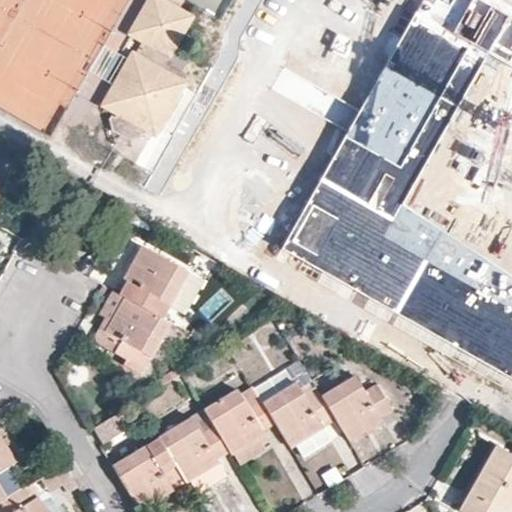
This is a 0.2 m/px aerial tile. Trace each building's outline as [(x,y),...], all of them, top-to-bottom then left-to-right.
[(169,4),(161,0),(153,0),(136,31),(151,40),(149,43),(142,55),(140,58),(136,55),(109,103),(120,110),(118,113),(116,115),(114,114),(111,119),(113,131),(130,140),(142,136),(144,132),(138,129),(140,127),(142,123),(157,131),(171,107),(166,104),(168,99),(176,97),(184,83),(179,80),(181,77),(190,61),(175,52),(171,50),(191,16),(178,9),(171,11),(169,4)] [(149,43),(151,40),(136,31),(153,0),(161,0),(169,4),(171,11),(178,9),(191,16),(171,50),(175,52),(196,15),(169,0),(148,0),(131,33),(149,43)] [(511,0),(424,0),(282,246),(511,378),(511,277),(403,206),(488,51),(511,65),(511,0)] [(140,58),(142,55),(134,50),(103,105),(118,113),(120,110),(109,103),(136,55),(140,58)] [(158,137),(189,81),(181,77),(179,80),(184,83),(176,97),(168,99),(166,104),(171,107),(157,131),(142,123),(140,127),(158,137)] [(127,280),(119,293),(124,297),(145,308),(160,318),(187,271),(141,246),(123,278),(127,280)] [(119,293),(113,291),(101,313),(106,316),(100,327),(106,330),(124,297),(119,293)] [(145,308),(124,297),(106,330),(100,327),(92,341),(126,359),(123,363),(140,373),(170,323),(161,318),(160,318),(145,308)] [(315,385),(300,360),(254,387),(262,401),(294,382),(303,393),(315,385)] [(354,375),(321,395),(334,415),(348,437),(381,418),(379,415),(391,408),(376,384),(364,391),(354,375)] [(321,395),(315,385),(303,393),(294,382),(262,401),(274,421),(289,445),(294,442),(323,426),(321,422),(334,415),(321,395)] [(254,387),(253,385),(239,394),(236,389),(202,409),(213,425),(228,449),(229,452),(232,451),(263,432),(261,429),(274,421),(262,401),(254,387)] [(121,408),(94,425),(104,441),(131,424),(121,408)] [(202,409),(191,415),(201,432),(213,425),(202,409)] [(201,432),(191,415),(157,436),(159,437),(182,477),(185,480),(189,478),(218,461),(216,457),(228,449),(213,425),(201,432)] [(328,435),(323,426),(294,442),(300,451),(328,435)] [(263,432),(232,451),(239,463),(265,449),(260,441),(266,437),(263,432)] [(0,502),(2,501),(6,498),(0,487),(0,471),(17,462),(0,433),(0,502)] [(144,444),(112,463),(139,508),(170,489),(171,488),(169,484),(182,477),(159,437),(145,445),(144,444)] [(511,511),(511,455),(499,449),(465,511),(511,511)] [(218,461),(189,478),(197,491),(226,474),(218,461)] [(73,478),(65,463),(41,477),(50,491),(64,483),(73,478)] [(79,487),(73,478),(64,483),(69,492),(79,487)] [(6,498),(2,501),(8,511),(47,511),(38,497),(34,499),(27,486),(6,498)] [(172,494),(170,489),(139,508),(141,511),(153,511),(168,503),(166,498),(172,494)]
